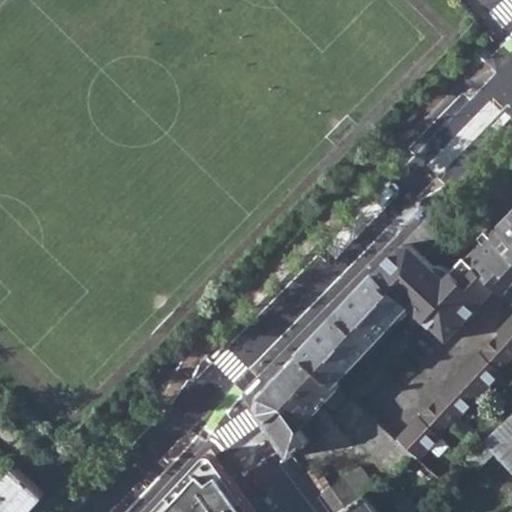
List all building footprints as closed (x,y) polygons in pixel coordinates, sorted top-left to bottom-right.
[(472,164),(469,161),(455,175),(462,182),(476,167),(472,164)] [(366,183),(350,200),(353,203),(356,206),(372,188),(366,183)] [(497,287),(511,300),(511,213),(492,234),(487,230),(480,237),(485,241),(485,249),(472,263),(497,287)] [(401,245),(375,272),(410,305),(415,309),(448,340),(497,287),(472,263),(465,256),(446,276),(415,248),(401,245)] [(301,351),(336,384),(410,305),(375,272),(301,351)] [(418,416),(396,440),(419,461),(441,438),(439,436),(458,416),(460,418),(501,373),(499,371),(511,357),(511,315),(498,332),(500,334),(481,354),(478,352),(437,396),(439,398),(420,418),(418,416)] [(301,429),(326,402),(339,387),(336,384),(301,351),(259,395),(258,411),(290,456),(310,441),(301,429)] [(326,402),(341,416),(354,401),(339,387),(326,402)] [(396,440),(354,401),(341,416),(337,420),(394,472),(404,463),(434,489),(441,482),(419,461),(396,440)] [(511,473),(511,414),(482,442),(511,473)] [(149,511),(255,511),(215,456),(212,453),(208,453),(204,455),(149,511)] [(318,495),(330,511),(338,511),(364,494),(374,486),(359,466),(318,495)] [(0,511),(26,511),(45,492),(18,467),(0,486),(0,511)] [(376,511),(364,494),(338,511),(376,511)]
